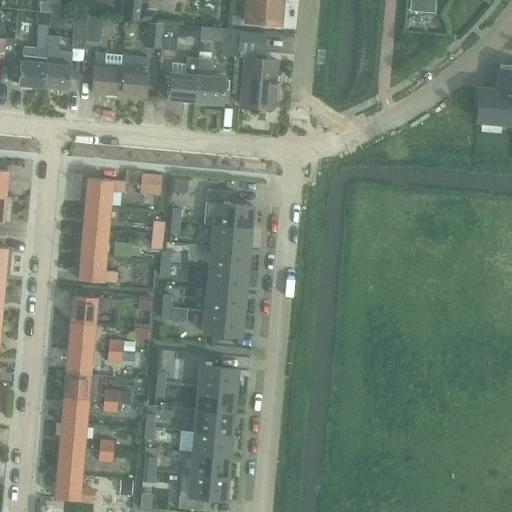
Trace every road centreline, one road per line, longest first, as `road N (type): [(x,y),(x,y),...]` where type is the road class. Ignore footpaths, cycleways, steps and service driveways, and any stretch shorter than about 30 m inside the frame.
road 1 (residential): [(16,511),(58,133)]
road 2 (residential): [(266,511),(295,152)]
road 3 (residential): [(295,152),(394,116),(453,79),(511,20)]
road 4 (residential): [(295,152),(58,133)]
road 5 (residential): [(295,152),(310,0)]
